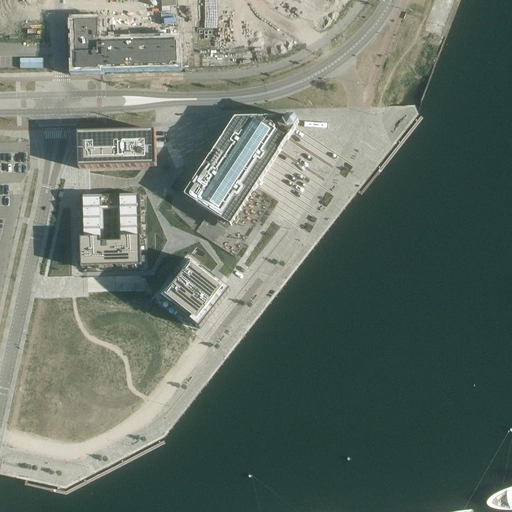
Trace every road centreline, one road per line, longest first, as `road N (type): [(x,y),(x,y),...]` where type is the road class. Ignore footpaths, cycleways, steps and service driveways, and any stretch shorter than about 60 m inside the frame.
road 1 (residential): [(186,0),(186,76),(292,59),(364,0)]
road 2 (residential): [(6,367),(59,111)]
road 3 (tertiary): [(221,99),(321,71),(366,34),(390,0)]
road 4 (tertiary): [(59,111),(221,99)]
road 5 (tertiary): [(221,99),(60,96)]
